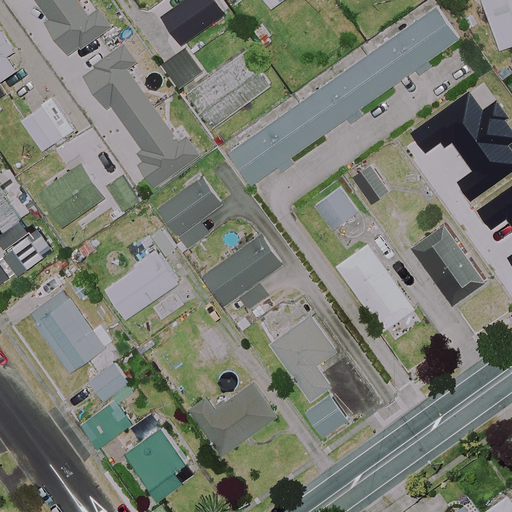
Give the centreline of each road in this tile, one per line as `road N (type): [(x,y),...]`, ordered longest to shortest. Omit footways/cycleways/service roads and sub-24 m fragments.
road 1 (tertiary): [(511,371),(316,511)]
road 2 (residential): [(85,511),(0,393)]
